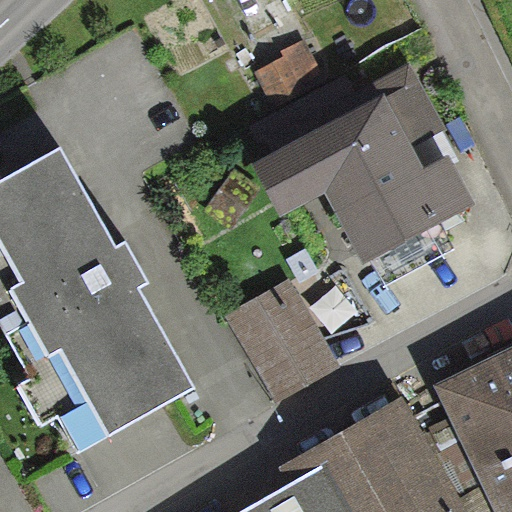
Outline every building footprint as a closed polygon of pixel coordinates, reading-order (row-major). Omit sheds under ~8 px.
[(325,75),(305,34),(282,45),(284,50),(254,64),(271,100),(325,75)] [(411,55),(253,140),(282,195),(324,172),(363,244),(477,183),(449,132),(425,145),(407,113),(434,98),(411,55)] [(68,448),(192,378),(134,275),(143,270),(119,228),(110,234),(55,137),(0,167),(0,329),(26,376),(12,383),(34,421),(48,413),(68,448)] [(262,183),(235,165),(206,209),(233,226),(262,183)] [(226,309),(280,399),(343,361),(290,271),(226,309)] [(511,511),(511,327),(432,367),(485,475),(503,511),(511,511)] [(206,511),(467,511),(464,506),(470,503),(462,487),(402,382),(276,453),(285,468),(206,511)] [(503,511),(485,475),(462,487),(470,503),(464,506),(467,511),(503,511)]
